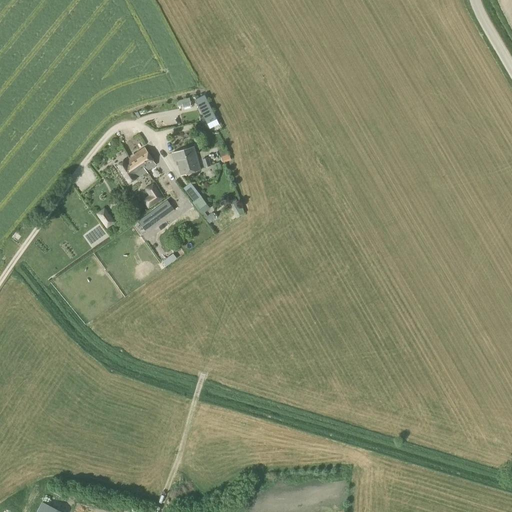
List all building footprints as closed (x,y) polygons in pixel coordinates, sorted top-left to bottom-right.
[(204,97),(195,100),(205,125),(214,121),(204,97)] [(181,176),(200,170),(193,147),(172,154),(174,161),(176,161),(181,176)] [(143,166),(147,171),(155,165),(144,149),(129,159),(132,163),(133,163),(137,170),(143,166)] [(223,163),(231,161),(229,155),(221,157),(223,163)] [(204,168),(210,166),(208,158),(202,159),(204,168)] [(145,171),(147,171),(143,166),(137,170),(133,163),(132,163),(129,159),(117,166),(128,183),(130,183),(132,183),(135,181),(135,179),(146,172),(145,171)] [(169,185),(177,181),(170,170),(162,174),(169,185)] [(163,178),(156,181),(163,196),(170,193),(163,178)] [(153,183),(144,189),(149,195),(142,200),(148,209),(163,198),(153,183)] [(201,214),(209,208),(201,197),(192,203),(201,214)] [(104,208),(96,214),(107,229),(115,223),(104,208)] [(238,216),(243,213),(240,208),(235,211),(238,216)] [(156,216),(161,225),(167,222),(162,213),(156,216)] [(212,213),(205,219),(209,224),(216,218),(212,213)] [(60,511),(42,503),(37,511),(60,511)]
